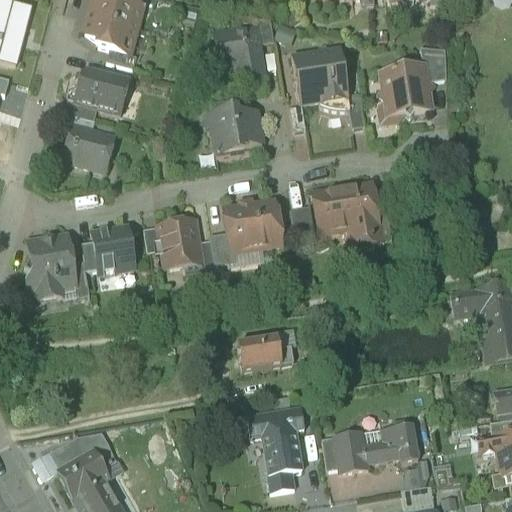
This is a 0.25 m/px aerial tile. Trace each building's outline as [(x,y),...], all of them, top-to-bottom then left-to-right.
[(123,0),(121,9),(141,14),(144,0),(143,0),(123,0)] [(361,0),(361,6),(362,10),(373,10),(372,0),(361,0)] [(409,8),(409,13),(414,12),(414,8),(430,7),(429,0),(384,0),(385,9),(409,8)] [(430,7),(430,16),(442,15),(441,0),(429,0),(430,7)] [(109,58),(128,63),(141,14),(121,9),(95,2),(84,40),(98,51),(97,54),(109,58)] [(32,17),(0,9),(0,69),(15,74),(20,52),(18,51),(23,32),(27,33),(32,17)] [(255,37),(258,53),(273,50),(270,28),(252,24),(254,38),(255,37)] [(236,73),(238,86),(262,81),(258,53),(255,37),(254,38),(234,41),(234,38),(213,42),(217,62),(220,61),(222,75),(236,73)] [(423,74),(426,91),(445,88),(445,87),(444,58),(419,56),(422,75),(423,74)] [(301,113),(318,111),(348,106),(339,57),(291,65),(299,113),(299,114),(301,113)] [(105,70),(132,78),(136,65),(128,63),(109,58),(105,70)] [(380,81),(387,124),(430,117),(426,91),(423,74),(422,75),(380,81)] [(97,118),(120,124),(129,89),(90,79),(89,84),(76,86),(74,93),(78,96),(73,112),(97,118)] [(0,102),(4,103),(9,88),(0,85),(0,102)] [(349,119),(351,135),(364,133),(359,104),(348,106),(350,118),(349,119)] [(350,118),(348,106),(318,111),(318,114),(323,116),(328,118),(332,119),(336,119),(342,119),(349,119),(350,118)] [(212,110),(214,122),(235,119),(233,107),(212,110)] [(73,112),(70,123),(93,129),(97,118),(73,112)] [(288,115),(292,139),(305,137),(301,113),(299,114),(299,113),(288,115)] [(214,160),(215,166),(255,160),(252,146),(261,145),(257,119),(236,123),(235,119),(214,122),(204,124),(207,141),(211,140),(214,160)] [(94,129),(93,129),(70,123),(67,135),(71,136),(91,141),(94,129)] [(68,170),(105,180),(114,147),(91,141),(71,136),(67,151),(71,158),(68,170)] [(150,145),(153,168),(165,166),(161,143),(150,145)] [(252,146),(255,160),(263,158),(261,145),(252,146)] [(349,235),(352,251),(380,246),(376,223),(370,191),(312,201),(319,240),(337,237),(337,235),(349,233),(349,235)] [(228,241),(232,260),(233,260),(280,252),(277,239),(281,239),(285,234),(283,226),(278,223),(275,223),(273,210),(253,214),(252,211),(238,214),(238,216),(225,218),(228,241)] [(289,217),(295,252),(315,249),(309,213),(289,217)] [(376,223),(380,246),(391,244),(387,221),(376,223)] [(161,258),(164,277),(200,271),(201,271),(198,250),(194,228),(157,234),(157,235),(161,258)] [(97,277),(99,283),(133,277),(126,235),(91,241),(93,249),(97,277)] [(143,237),(147,261),(161,258),(157,235),(143,237)] [(209,244),(209,248),(214,274),(235,270),(233,260),(232,260),(228,241),(209,244)] [(35,298),(37,307),(61,303),(60,296),(74,294),(75,294),(71,271),(67,243),(43,246),(43,249),(39,254),(28,256),(30,266),(23,275),(33,282),(26,291),(35,298)] [(214,274),(209,248),(198,250),(201,271),(200,271),(201,276),(214,274)] [(80,251),(83,269),(85,279),(97,277),(93,249),(80,251)] [(89,303),(85,279),(83,269),(71,271),(75,294),(74,294),(76,305),(89,303)] [(511,290),(511,291),(511,299),(511,366),(503,368),(500,350),(486,352),(480,319),(457,323),(454,300),(449,300),(454,327),(477,323),(484,372),(511,368),(511,290)] [(500,350),(503,368),(511,366),(511,299),(511,291),(454,300),(457,323),(480,319),(486,352),(500,350)] [(239,355),(243,379),(283,372),(279,349),(268,350),(268,346),(250,349),(250,353),(239,355)] [(329,379),(331,391),(353,388),(351,376),(329,379)] [(511,395),(493,398),(497,420),(511,417),(511,395)] [(273,481),(273,483),(292,479),(301,478),(295,439),(304,437),(300,416),(247,425),(250,446),(262,444),(267,444),(273,481)] [(492,442),(492,444),(493,443),(498,443),(497,442),(511,439),(511,426),(490,430),(492,442)] [(381,437),(382,449),(363,452),(361,440),(333,444),(338,476),(339,481),(368,476),(367,471),(399,466),(400,470),(418,467),(412,431),(381,437)] [(381,437),(361,440),(363,452),(382,449),(381,437)] [(102,439),(78,444),(89,462),(94,459),(95,460),(103,456),(107,453),(109,452),(102,439)] [(500,480),(501,482),(511,479),(511,439),(497,442),(498,443),(500,455),(496,455),(496,457),(500,480)] [(492,442),(477,445),(480,460),(496,457),(496,455),(500,455),(498,443),(493,443),(492,444),(492,442)] [(61,478),(89,462),(78,444),(78,443),(50,459),(51,461),(61,478)] [(262,444),(268,482),(273,481),(267,444),(262,444)] [(321,446),(326,478),(338,476),(333,444),(321,446)] [(103,456),(112,471),(117,469),(107,453),(103,456)] [(118,511),(105,489),(99,478),(104,476),(99,467),(95,460),(94,459),(89,462),(61,478),(58,480),(72,505),(78,502),(83,511),(118,511)] [(43,489),(58,480),(61,478),(51,461),(33,471),(43,489)] [(123,480),(117,469),(112,471),(107,474),(102,465),(99,467),(104,476),(110,487),(123,480)] [(105,489),(110,487),(104,476),(99,478),(105,489)] [(267,482),(270,500),(294,496),(292,479),(273,483),(273,481),(268,482),(267,482)] [(511,491),(511,479),(501,482),(500,480),(492,482),(493,491),(492,492),(493,495),(508,492),(511,491)] [(401,498),(402,511),(419,511),(433,510),(430,494),(401,498)] [(74,511),(83,511),(78,502),(72,505),(71,506),(74,511)]
